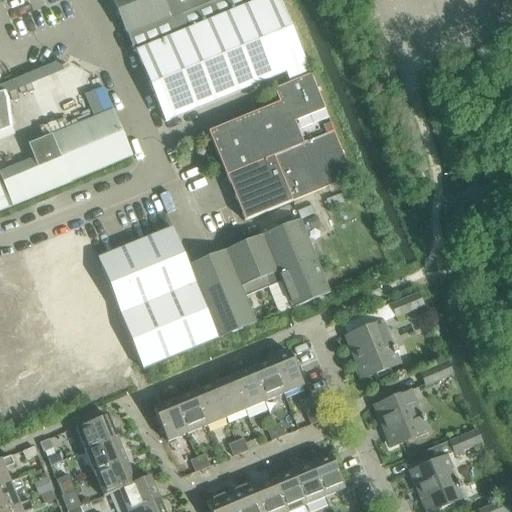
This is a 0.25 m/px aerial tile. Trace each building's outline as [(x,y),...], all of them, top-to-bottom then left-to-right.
[(111,0),(133,53),(136,52),(262,0),(111,0)] [(262,0),(136,52),(166,123),(285,73),(290,84),(290,85),(310,77),(278,0),(262,0)] [(20,87),(64,69),(61,62),(17,80),(20,87)] [(352,178),(310,77),(290,85),(290,84),(273,91),(279,105),(209,134),(211,140),(215,148),(245,222),(352,178)] [(0,212),(71,183),(57,153),(58,153),(51,137),(28,147),(34,162),(0,176),(0,133),(8,130),(5,102),(1,95),(0,95),(0,212)] [(113,111),(74,127),(51,137),(58,153),(57,153),(71,183),(132,157),(113,111)] [(300,222),(263,237),(278,272),(314,258),(300,222)] [(65,236),(81,277),(101,269),(84,228),(65,236)] [(172,230),(98,260),(100,264),(119,313),(143,371),(217,342),(216,341),(194,285),(172,230)] [(65,236),(45,244),(62,285),(81,277),(65,236)] [(263,237),(226,252),(241,288),(278,272),(263,237)] [(45,244),(26,252),(42,293),(62,285),(45,244)] [(26,252),(6,260),(23,301),(42,293),(26,252)] [(226,252),(187,267),(194,285),(216,341),(255,325),(245,299),(280,285),(291,311),(329,296),(314,258),(278,272),(241,288),(226,252)] [(6,260),(0,262),(0,300),(3,308),(23,301),(6,260)] [(396,319),(424,308),(419,295),(391,307),(396,319)] [(393,376),(391,370),(401,366),(396,354),(397,354),(395,348),(394,349),(383,322),(344,338),(362,382),(373,377),(376,383),(379,384),(391,379),(393,376)] [(126,331),(107,339),(123,380),(143,372),(143,371),(126,331)] [(107,339),(87,347),(104,388),(123,380),(107,339)] [(87,347),(68,355),(84,396),(104,388),(87,347)] [(68,355),(48,363),(65,404),(84,396),(68,355)] [(288,355),(269,363),(283,397),(302,389),(288,355)] [(48,363),(29,371),(45,412),(65,404),(48,363)] [(269,363),(249,371),(263,405),(283,397),(269,363)] [(425,387),(453,376),(448,363),(420,375),(425,387)] [(29,371),(9,379),(26,420),(45,412),(29,371)] [(249,371),(230,379),(244,413),(263,405),(249,371)] [(9,379),(0,382),(0,412),(6,428),(26,420),(9,379)] [(230,379),(211,387),(225,421),(244,413),(230,379)] [(211,387),(191,395),(205,429),(225,421),(211,387)] [(390,450),(429,434),(424,422),(425,422),(422,416),(421,417),(411,392),(373,407),(390,450)] [(191,395),(172,403),(186,437),(205,429),(191,395)] [(167,445),(186,437),(172,403),(153,411),(167,445)] [(310,426),(318,423),(313,411),(305,414),(310,426)] [(76,432),(85,455),(117,442),(107,419),(76,432)] [(281,424),(273,428),(278,440),(286,437),(281,424)] [(271,443),(278,440),(273,428),(266,431),(271,443)] [(454,455),(482,444),(477,431),(449,443),(454,455)] [(242,440),(234,444),(239,456),(247,453),(242,440)] [(85,455),(94,477),(126,464),(117,442),(85,455)] [(233,459),(239,456),(234,444),(228,447),(233,459)] [(25,462),(36,457),(32,449),(22,454),(25,462)] [(50,469),(62,464),(58,455),(47,460),(50,469)] [(204,457),(196,460),(201,472),(209,469),(207,465),(204,457)] [(425,511),(436,511),(465,500),(461,489),(462,489),(460,483),(458,483),(448,457),(409,473),(425,511)] [(330,458),(310,466),(324,499),(343,492),(330,458)] [(0,463),(0,489),(11,485),(11,484),(10,484),(5,471),(13,467),(10,459),(0,463)] [(195,475),(201,472),(196,460),(190,463),(195,475)] [(103,499),(118,493),(135,486),(126,464),(94,477),(103,499)] [(310,466),(291,474),(305,507),(324,499),(310,466)] [(291,474),(272,482),(284,511),(293,511),(305,507),(291,474)] [(55,483),(59,492),(71,487),(68,478),(55,483)] [(38,496),(40,499),(52,494),(46,480),(32,486),(36,497),(38,496)] [(150,480),(135,486),(118,493),(125,511),(134,511),(159,502),(150,480)] [(19,481),(11,484),(11,485),(0,489),(0,511),(8,511),(20,508),(20,507),(14,493),(22,489),(19,481)] [(284,511),(272,482),(253,490),(262,511),(284,511)] [(209,511),(262,511),(253,490),(251,484),(205,503),(209,511)] [(74,494),(71,487),(59,492),(61,499),(74,494)] [(54,500),(52,494),(40,499),(42,505),(54,500)] [(478,511),(511,511),(506,500),(478,511)] [(134,511),(163,511),(159,502),(134,511)]
